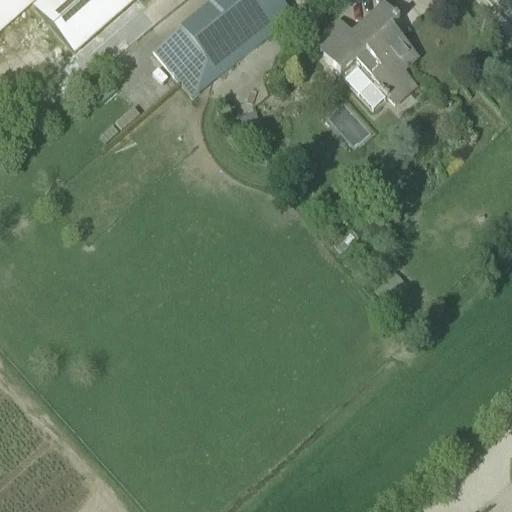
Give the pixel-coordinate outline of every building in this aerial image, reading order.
[(0,0),(0,26),(29,0),(0,0)] [(53,0),(48,5),(79,41),(126,0),(53,0)] [(221,0),(153,55),(191,101),(292,20),(275,0),(221,0)] [(311,48),(339,78),(355,64),(370,81),(369,81),(379,92),(378,93),(385,101),(387,100),(393,108),(415,88),(402,74),(417,61),(390,32),(395,28),(398,25),(394,21),(383,9),(351,39),(338,24),(311,48)] [(132,111),(114,126),(120,134),(138,118),(132,111)] [(225,111),(217,114),(220,123),(228,120),(225,111)] [(393,276),(373,293),(387,308),(407,291),(393,276)]
